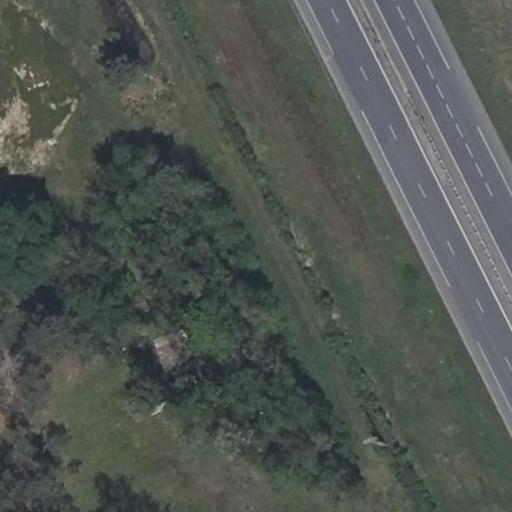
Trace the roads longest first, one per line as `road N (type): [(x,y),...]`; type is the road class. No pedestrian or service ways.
road 1 (motorway): [(328,0),(511,366)]
road 2 (motorway): [(511,219),(402,0)]
